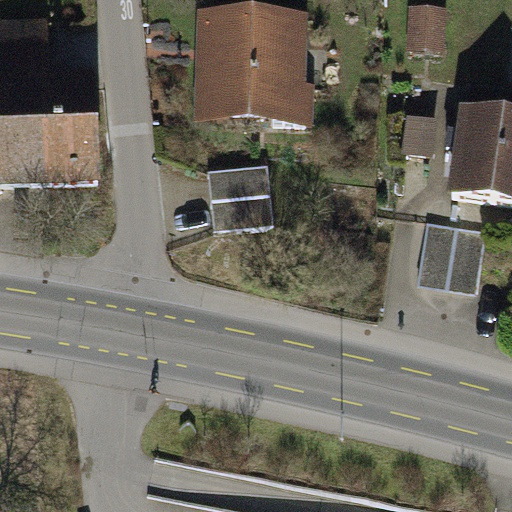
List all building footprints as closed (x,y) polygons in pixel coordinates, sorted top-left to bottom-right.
[(453,12),(413,11),(413,56),(452,57),(453,12)] [(33,13),(0,18),(0,202),(82,190),(66,90),(44,89),(33,13)] [(333,19),(217,17),(214,133),(330,136),(333,19)] [(511,122),(482,119),(472,202),(511,206),(511,122)] [(283,172),(220,178),(226,240),(289,234),(283,172)] [(493,232),(434,227),(428,297),(486,302),(493,232)]
